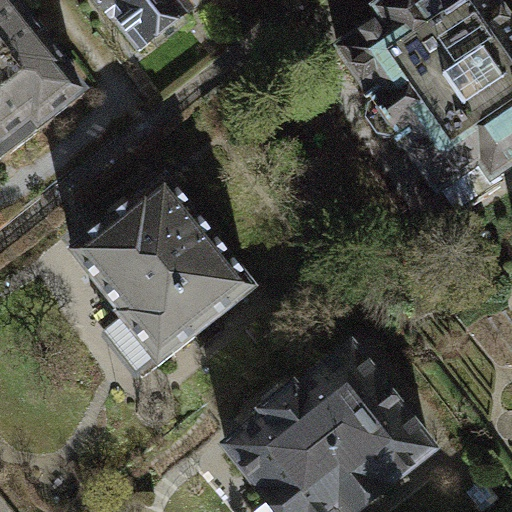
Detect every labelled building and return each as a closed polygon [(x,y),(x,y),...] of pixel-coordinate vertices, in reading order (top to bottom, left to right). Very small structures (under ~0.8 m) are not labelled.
[(0,0),(0,159),(83,95),(8,0),(0,0)] [(97,0),(138,51),(186,13),(180,6),(186,0),(97,0)] [(381,26),(339,55),(377,110),(364,119),(384,146),(398,136),(455,217),(500,186),(495,178),(511,166),(511,36),(486,0),(397,0),(374,17),(381,26)] [(252,291),(167,181),(72,254),(124,321),(106,335),(133,370),(151,357),(157,364),(252,291)] [(355,511),(432,450),(350,349),(225,450),(275,511),(355,511)]
